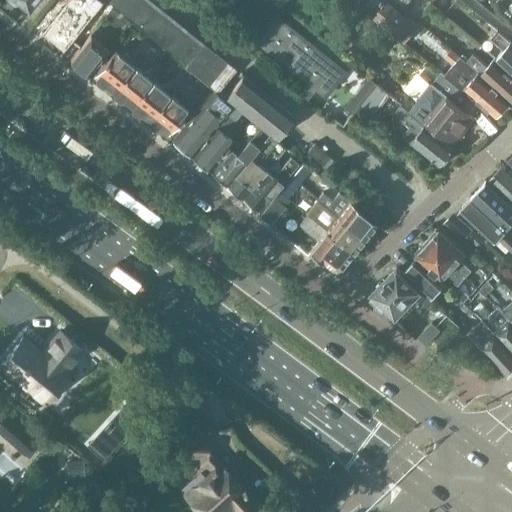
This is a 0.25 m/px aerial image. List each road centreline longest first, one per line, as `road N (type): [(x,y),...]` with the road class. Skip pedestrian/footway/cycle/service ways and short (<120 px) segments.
road 1 (trunk): [(476,445),(0,97)]
road 2 (trunk): [(0,176),(426,491)]
road 3 (residential): [(341,297),(0,35)]
road 4 (residential): [(341,297),(511,130)]
road 5 (unknown): [(428,212),(298,109)]
